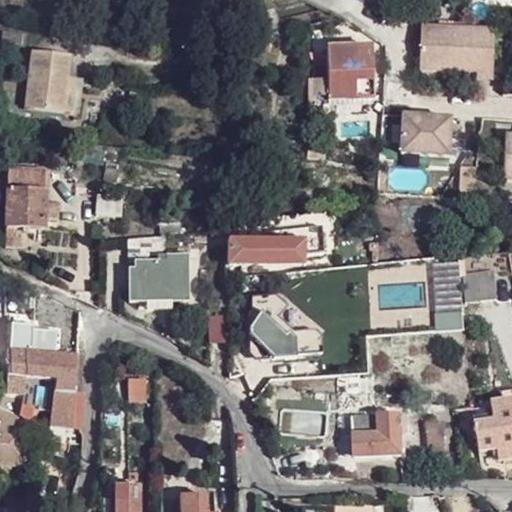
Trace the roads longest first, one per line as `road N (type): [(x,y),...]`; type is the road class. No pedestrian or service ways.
road 1 (residential): [(83,511),(93,471),(95,358),(115,337),(140,335),(224,389),(240,415),(248,485)]
road 2 (residential): [(248,485),(511,490)]
